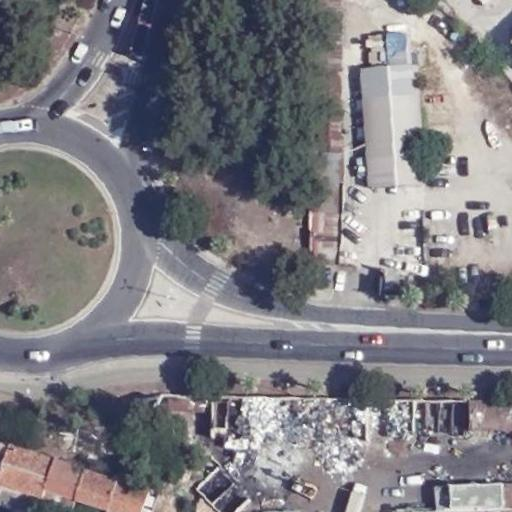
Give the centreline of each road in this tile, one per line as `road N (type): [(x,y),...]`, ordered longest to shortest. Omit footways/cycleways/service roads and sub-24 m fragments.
road 1 (primary): [(76,343),(419,333)]
road 2 (primary): [(419,333),(255,305),(214,289),(139,226)]
road 3 (secondary): [(127,186),(177,0)]
road 4 (secondary): [(117,0),(74,79),(29,122)]
road 5 (primary): [(76,343),(118,306),(131,282),(139,226)]
road 6 (primary): [(127,186),(86,141),(29,122)]
